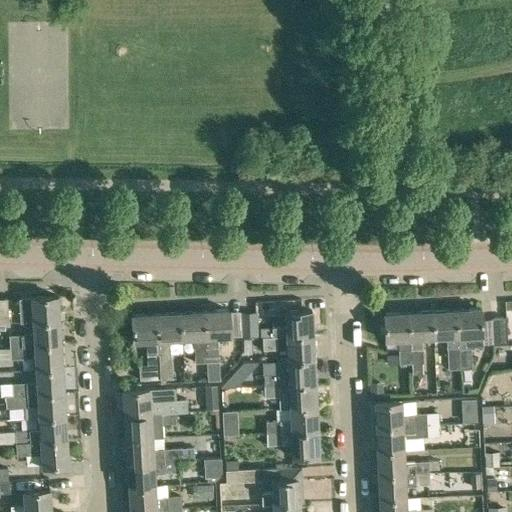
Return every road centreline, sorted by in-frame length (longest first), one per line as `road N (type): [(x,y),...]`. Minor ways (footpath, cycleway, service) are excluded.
road 1 (residential): [(97,511),(88,257)]
road 2 (residential): [(88,257),(342,263)]
road 3 (residential): [(353,511),(342,263)]
road 4 (residential): [(342,263),(511,257)]
